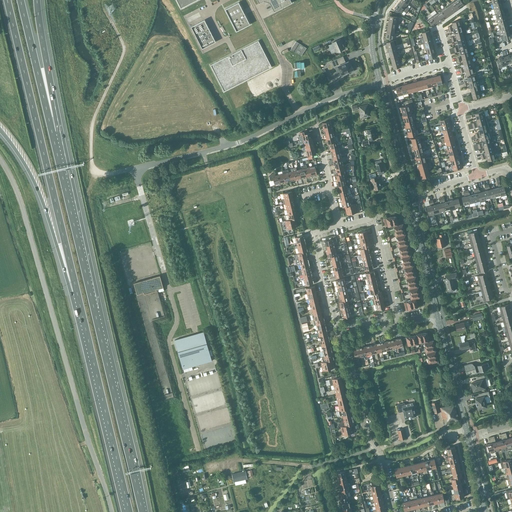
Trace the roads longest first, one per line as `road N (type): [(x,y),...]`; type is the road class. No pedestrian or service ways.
road 1 (motorway): [(142,511),(51,132)]
road 2 (unclassified): [(110,511),(19,196),(0,158)]
road 3 (motorway): [(6,0),(77,295)]
road 4 (unclassified): [(197,449),(167,341),(174,311),(134,168)]
road 5 (unclassified): [(134,168),(237,142),(380,83)]
road 6 (motorway): [(77,295),(129,511)]
road 7 (track): [(114,174),(98,172),(90,158),(95,116),(124,50),(103,8)]
road 8 (motorway): [(0,130),(37,188),(77,295)]
road 9 (residential): [(394,511),(342,341)]
road 10 (residential): [(339,226),(373,222),(398,325)]
road 11 (motorway): [(51,132),(20,0)]
road 12 (residential): [(342,341),(326,304),(315,236),(339,226)]
road 13 (motorway): [(51,132),(37,0)]
road 14 (unclassified): [(466,437),(435,313)]
road 15 (unclassified): [(435,313),(407,195)]
